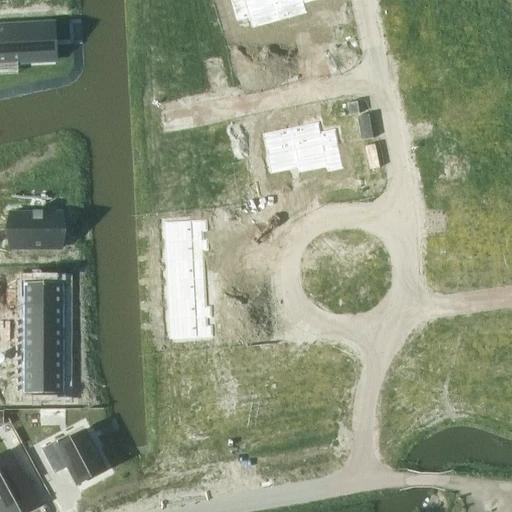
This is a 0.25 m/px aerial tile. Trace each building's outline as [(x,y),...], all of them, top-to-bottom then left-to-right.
[(230,0),(236,22),(249,19),(251,28),(279,21),(273,0),(230,0)] [(273,0),(279,21),(306,13),(304,4),(316,0),(273,0)] [(220,37),(210,3),(160,17),(169,51),(220,37)] [(0,62),(40,61),(39,25),(0,26),(0,62)] [(511,61),(481,68),(488,96),(511,90),(511,61)] [(511,104),(487,108),(491,132),(511,129),(511,104)] [(318,123),(290,129),(298,168),(299,173),(327,167),(328,172),(343,169),(335,130),(320,133),(318,123)] [(290,129),(262,134),(270,174),(298,168),(290,129)] [(499,143),(487,145),(489,156),(500,154),(504,179),(511,177),(511,145),(500,147),(499,143)] [(346,183),(350,200),(366,196),(361,170),(344,174),(346,183)] [(315,191),(304,193),(305,201),(317,199),(315,191)] [(304,193),(292,196),(293,203),(305,201),(304,193)] [(10,213),(10,249),(60,249),(60,213),(10,213)] [(511,215),(481,220),(483,238),(511,234),(511,239),(511,215)] [(207,220),(164,222),(165,243),(208,240),(208,239),(203,239),(202,232),(207,231),(207,220)] [(237,227),(229,227),(230,239),(238,239),(237,227)] [(238,239),(230,239),(231,251),(239,251),(238,239)] [(208,240),(165,243),(166,262),(204,260),(203,251),(208,251),(208,240)] [(204,260),(166,262),(167,281),(205,279),(204,260)] [(240,265),(232,265),(232,277),(240,277),(240,265)] [(240,277),(232,277),(233,289),(241,289),(240,277)] [(205,279),(167,281),(168,300),(206,298),(205,279)] [(24,284),(24,306),(63,306),(63,284),(24,284)] [(206,298),(168,300),(168,319),(211,317),(211,306),(206,306),(206,298)] [(242,303),(234,304),(234,316),(242,315),(242,303)] [(24,306),(24,328),(63,328),(63,306),(24,306)] [(242,315),(234,316),(235,328),(243,327),(242,315)] [(211,317),(168,319),(170,339),(212,337),(212,325),(207,325),(207,318),(211,318),(211,317)] [(24,328),(24,350),(63,350),(63,328),(24,328)] [(422,362),(420,390),(436,391),(435,396),(462,399),(466,348),(440,346),(438,363),(422,362)] [(466,348),(462,399),(465,399),(465,397),(487,399),(488,395),(505,397),(507,369),(491,367),(493,351),(469,349),(469,348),(466,348)] [(24,350),(24,371),(63,371),(63,350),(24,350)] [(285,384),(284,384),(286,435),(313,434),(311,404),(325,403),(322,363),(306,364),(307,383),(285,385),(285,384)] [(259,366),(243,367),(245,408),(258,407),(259,435),(283,434),(284,435),(286,435),(284,384),(281,384),(281,386),(260,387),(259,366)] [(24,371),(24,394),(63,394),(63,371),(24,371)] [(166,404),(168,449),(200,447),(199,431),(220,430),(219,403),(197,404),(197,402),(166,404)] [(57,441),(41,450),(55,474),(69,467),(76,480),(85,475),(87,479),(104,470),(83,431),(59,445),(57,441)] [(13,461),(0,468),(0,511),(24,511),(37,505),(13,461)]
